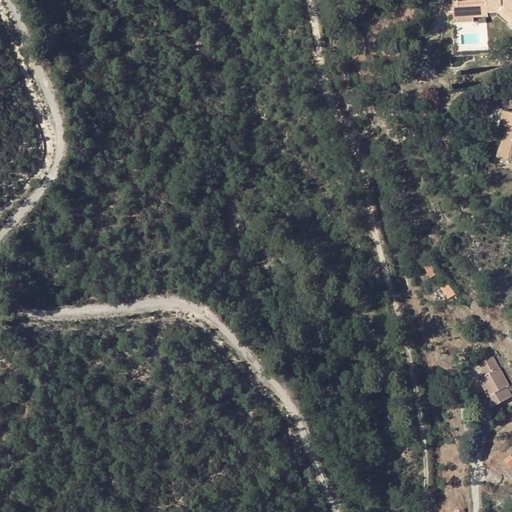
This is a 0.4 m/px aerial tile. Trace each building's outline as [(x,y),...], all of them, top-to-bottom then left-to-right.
[(511,23),(511,25),(511,0),(452,0),(454,18),(464,17),(464,14),(473,13),(488,12),(488,7),(501,6),(501,11),(511,19),(511,23)] [(511,19),(501,11),(499,14),(511,25),(511,23),(511,19)] [(464,17),(454,18),(454,23),(474,21),(474,17),(473,13),(464,14),(464,17)] [(511,112),(504,111),(500,127),(505,128),(499,157),(511,159),(511,112)] [(432,263),(430,264),(433,276),(438,273),(432,263)] [(449,283),(441,288),(447,299),(455,294),(449,283)] [(493,357),(480,364),(486,375),(479,378),(489,396),(484,399),(490,409),(511,395),(507,387),(510,385),(500,367),(499,367),(493,357)]
